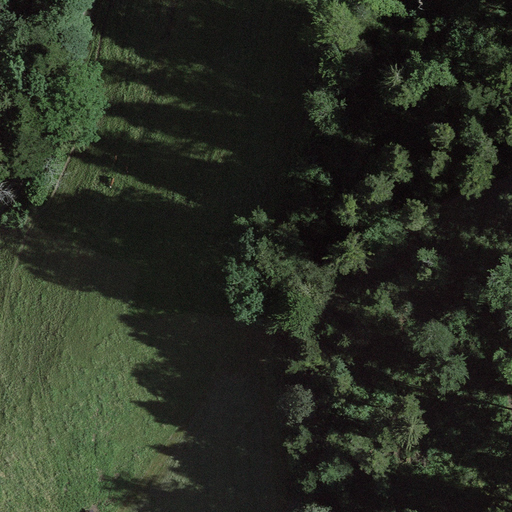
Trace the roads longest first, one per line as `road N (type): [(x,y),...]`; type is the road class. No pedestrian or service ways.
road 1 (residential): [(0,206),(63,110),(89,0)]
road 2 (track): [(294,511),(264,318)]
